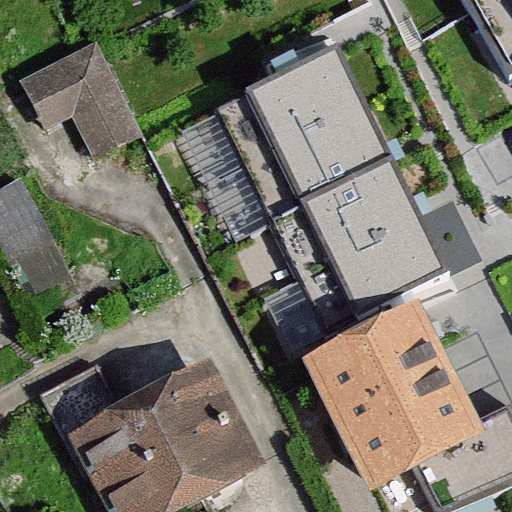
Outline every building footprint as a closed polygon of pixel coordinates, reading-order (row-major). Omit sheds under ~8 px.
[(511,0),(473,0),(511,77),(511,0)] [(145,140),(100,49),(25,89),(49,138),(77,124),(98,165),(145,140)] [(0,193),(0,196),(28,278),(66,265),(37,181),(0,193)] [(450,259),(415,190),(359,219),(378,256),(388,252),(404,283),(450,259)] [(464,267),(487,258),(466,208),(443,217),(464,267)] [(427,325),(321,385),(378,511),(400,511),(500,459),(427,325)] [(45,399),(74,453),(129,423),(99,370),(45,399)] [(209,511),(274,476),(217,374),(129,423),(74,453),(108,511),(209,511)]
